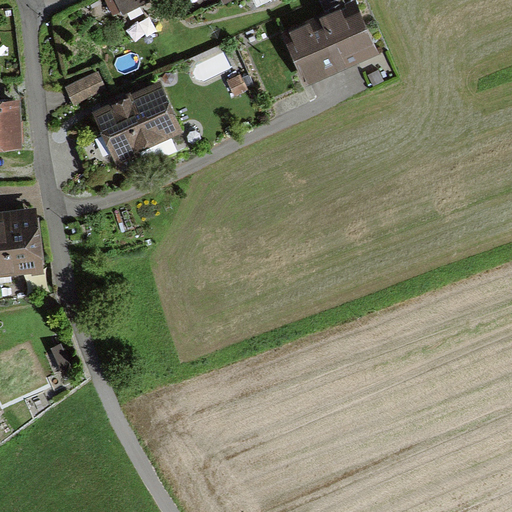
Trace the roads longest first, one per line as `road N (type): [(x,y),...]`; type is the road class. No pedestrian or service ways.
road 1 (residential): [(54,212),(115,197),(360,88)]
road 2 (residential): [(54,212),(65,296),(124,445),(165,511)]
road 3 (residential): [(27,7),(54,212)]
